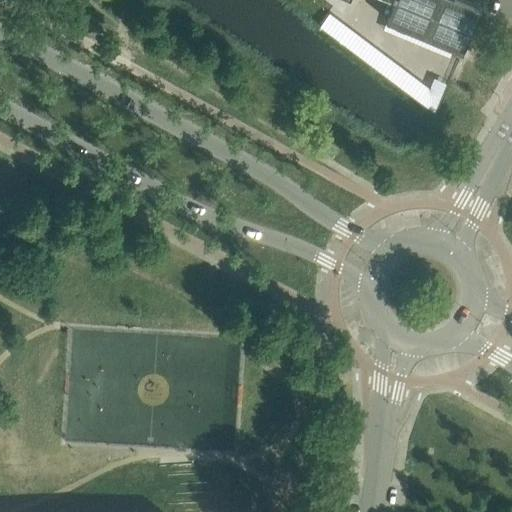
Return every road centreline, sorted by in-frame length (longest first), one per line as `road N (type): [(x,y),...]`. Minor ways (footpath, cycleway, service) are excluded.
road 1 (tertiary): [(386,253),(129,93),(0,25)]
road 2 (tertiary): [(0,107),(214,220),(294,246),(369,286)]
road 3 (residential): [(373,511),(401,342)]
road 4 (residential): [(449,246),(511,129)]
